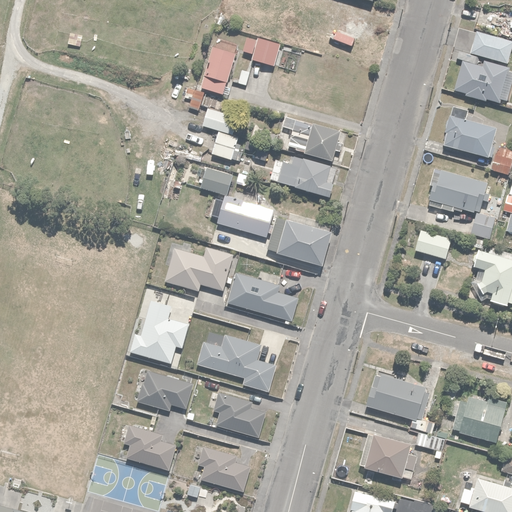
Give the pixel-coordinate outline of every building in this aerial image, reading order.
[(282,37),(283,24),(272,23),(271,36),(282,37)] [(511,48),(511,37),(476,28),(470,51),(509,61),(511,48)] [(236,41),(212,36),(200,86),(224,92),(236,41)] [(252,51),(251,58),(276,62),(279,41),(246,36),(244,50),(252,51)] [(511,69),(472,58),(464,89),(503,100),(511,69)] [(185,86),(184,96),(190,96),(189,107),(199,108),(200,102),(205,102),(206,89),(185,86)] [(218,128),(211,151),(243,161),(250,139),(233,134),(237,121),(226,118),(228,112),(208,106),(203,124),(218,128)] [(343,140),(339,139),(342,129),(284,113),(281,125),(292,127),(287,144),(295,146),(294,148),(334,159),(336,149),(340,150),(343,140)] [(497,125),(451,113),(443,142),(489,154),(497,125)] [(287,130),(269,125),(266,137),(273,139),(272,144),(282,147),(287,130)] [(509,172),(511,161),(511,142),(498,139),(491,167),(509,172)] [(272,146),(258,143),(254,156),(269,160),(272,146)] [(287,152),(285,159),(274,157),(270,177),(329,193),(337,165),(287,152)] [(206,166),(201,186),(226,193),(232,173),(206,166)] [(485,183),(440,171),(432,196),(477,209),(485,183)] [(223,194),(216,221),(266,234),(273,207),(223,194)] [(334,222),(287,208),(285,215),(277,212),(266,247),(321,263),(334,222)] [(476,210),(471,231),(491,237),(497,215),(477,210),(476,210)] [(452,235),(420,227),(414,247),(446,256),(452,235)] [(175,245),(166,279),(198,288),(200,282),(221,288),(231,252),(206,245),(204,253),(175,245)] [(510,256),(491,251),(483,282),(493,285),(489,302),(504,306),(506,298),(511,300),(511,259),(509,259),(510,256)] [(235,271),(227,301),(291,319),(299,288),(235,271)] [(134,332),(129,350),(173,360),(177,344),(182,346),(188,320),(173,316),(176,304),(149,297),(141,333),(134,332)] [(204,340),(198,362),(244,375),(242,382),(268,390),(284,334),(264,328),(260,342),(226,333),(222,345),(204,340)] [(142,377),(136,399),(176,409),(178,404),(185,406),(192,380),(148,369),(145,378),(142,377)] [(425,416),(431,395),(428,394),(430,386),(374,371),(365,403),(413,416),(410,428),(419,431),(420,428),(434,432),(437,419),(425,416)] [(219,410),(216,423),(258,435),(265,411),(251,407),(253,400),(217,390),(212,408),(219,410)] [(456,414),(451,429),(492,442),(504,400),(487,394),(486,399),(468,394),(467,400),(454,396),(449,412),(456,414)] [(130,442),(126,456),(169,467),(175,442),(160,438),(162,433),(128,424),(123,441),(130,442)] [(357,463),(403,475),(405,466),(413,468),(417,451),(409,449),(412,441),(367,428),(357,463)] [(417,431),(414,442),(436,447),(434,456),(442,458),(445,448),(441,447),(443,436),(417,431)] [(206,461),(202,478),(245,488),(251,464),(237,461),(238,454),(204,445),(200,460),(206,461)] [(511,456),(504,454),(500,468),(511,470),(511,456)] [(375,469),(367,467),(364,481),(372,483),(375,469)] [(405,475),(406,484),(421,484),(421,469),(412,469),(413,475),(405,475)] [(469,502),(468,504),(497,511),(511,511),(511,476),(504,475),(502,481),(478,474),(475,484),(464,481),(459,499),(469,502)] [(390,511),(394,498),(354,488),(349,507),(352,507),(350,511),(386,511),(387,511),(388,511),(390,511)] [(419,495),(418,499),(399,495),(395,511),(433,511),(435,503),(429,502),(430,497),(419,495)]
